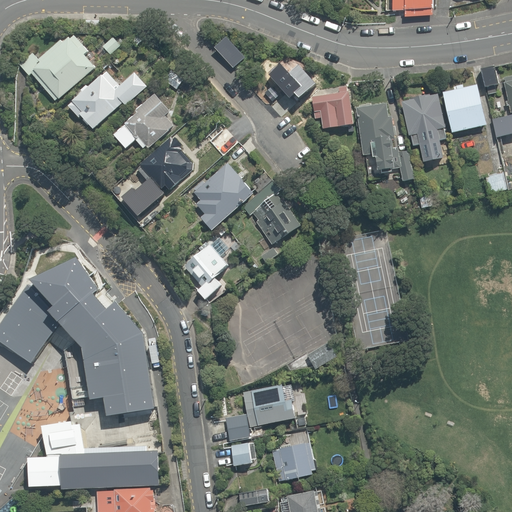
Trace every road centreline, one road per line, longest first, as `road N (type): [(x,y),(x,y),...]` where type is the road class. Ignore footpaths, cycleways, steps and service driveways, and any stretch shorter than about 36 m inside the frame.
road 1 (residential): [(0,164),(40,171),(162,297),(176,324),(204,511)]
road 2 (tertiary): [(222,0),(357,44),(511,30)]
road 3 (residential): [(169,0),(187,32),(293,154)]
